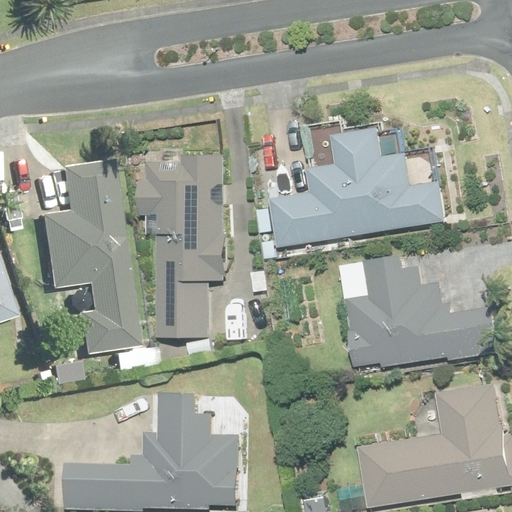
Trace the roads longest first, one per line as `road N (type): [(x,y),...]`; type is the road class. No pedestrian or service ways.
road 1 (residential): [(113,72),(141,60),(511,5)]
road 2 (residential): [(511,34),(143,82),(113,72)]
